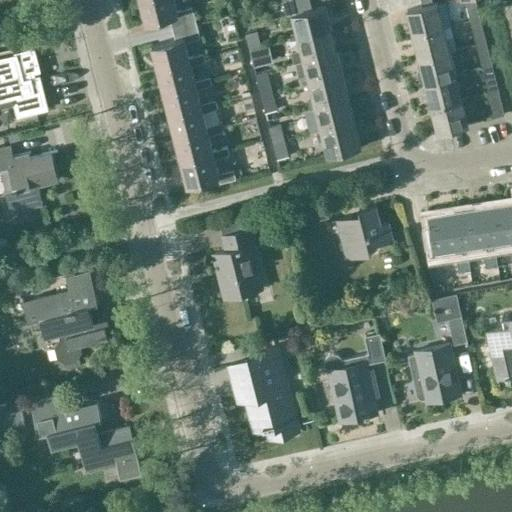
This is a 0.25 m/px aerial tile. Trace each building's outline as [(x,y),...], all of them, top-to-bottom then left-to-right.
[(170,16),(173,27),(196,21),(192,6),(177,10),(174,0),(139,0),(145,22),(170,16)] [(309,0),(287,0),(282,1),(286,17),(293,16),(292,12),(312,7),(309,0)] [(406,8),(412,33),(443,25),(437,0),(432,2),(422,4),(406,8)] [(455,0),(438,0),(440,9),(457,5),(455,0)] [(465,0),(470,19),(480,16),(475,0),(465,0)] [(292,12),(293,16),(298,36),(331,27),(325,3),(312,7),(292,12)] [(470,19),(476,43),(486,41),(480,16),(470,19)] [(152,44),(158,67),(204,56),(203,52),(189,56),(185,42),(200,36),(196,21),(173,27),(175,38),(152,44)] [(412,33),(418,57),(449,49),(443,25),(412,33)] [(294,61),(295,61),(337,51),(331,27),(298,36),(301,47),(291,50),(294,61)] [(253,54),(263,52),(259,37),(249,39),(253,54)] [(486,41),(476,43),(482,67),(492,65),(486,41)] [(33,45),(20,48),(20,50),(0,54),(0,98),(13,95),(18,115),(49,107),(33,45)] [(424,79),(424,81),(455,73),(449,49),(418,57),(421,67),(418,67),(417,70),(419,79),(421,80),(424,79)] [(307,72),(310,82),(343,74),(337,51),(295,61),(299,75),(307,72)] [(267,68),(263,52),(253,54),(257,70),(267,68)] [(163,91),(210,79),(209,76),(195,80),(191,65),(205,60),(204,56),(158,67),(163,91)] [(498,90),(492,65),(482,67),(488,92),(498,90)] [(461,97),(455,73),(424,81),(430,105),(461,97)] [(310,82),(316,105),(348,97),(343,74),(310,82)] [(211,83),(210,79),(163,91),(169,114),(217,103),(216,99),(200,103),(197,88),(211,83)] [(260,84),(264,99),(274,97),(270,81),(260,84)] [(498,90),(488,92),(486,93),(493,118),(505,115),(498,90)] [(274,97),(264,99),(267,115),(277,112),(274,97)] [(348,97),(316,105),(322,128),(354,120),(348,97)] [(467,122),(461,97),(430,105),(436,130),(467,122)] [(175,138),(222,126),(221,123),(207,127),(203,112),(217,106),(217,103),(169,114),(175,138)] [(360,144),(354,120),(322,128),(328,152),(360,144)] [(223,130),(222,126),(175,138),(181,161),(229,149),(228,145),(212,149),(209,135),(223,130)] [(271,128),(274,144),(284,142),(280,126),(271,128)] [(284,142),(274,144),(278,159),(288,157),(284,142)] [(0,169),(5,189),(3,189),(9,210),(41,202),(36,182),(57,177),(50,149),(30,154),(29,148),(12,152),(10,143),(0,145),(0,169)] [(229,153),(229,149),(181,161),(187,185),(219,177),(220,181),(236,177),(234,169),(218,173),(215,158),(229,153)] [(291,223),(329,213),(326,200),(288,210),(291,223)] [(511,208),(511,201),(483,206),(492,265),(498,264),(495,243),(509,240),(511,239),(511,208)] [(369,244),(392,238),(387,219),(380,221),(375,202),(359,206),(361,211),(335,217),(345,257),(370,250),(369,244)] [(483,206),(455,210),(465,270),(470,269),(467,247),(477,246),(483,245),(486,266),(492,265),(483,206)] [(458,271),(465,270),(455,210),(427,215),(433,253),(455,249),(458,271)] [(213,252),(217,269),(223,268),(229,294),(260,287),(250,245),(253,244),(249,228),(222,234),(226,249),(213,252)] [(68,287),(22,298),(27,318),(39,315),(43,334),(57,331),(58,337),(53,346),(56,356),(65,362),(75,359),(81,349),(80,345),(106,338),(103,325),(107,324),(101,300),(97,301),(89,269),(65,275),(68,287)] [(511,313),(500,316),(502,326),(485,330),(497,383),(511,379),(511,313)] [(452,342),(465,340),(460,315),(447,318),(452,342)] [(325,366),(327,368),(329,368),(340,421),(379,412),(375,397),(380,395),(374,367),(369,368),(368,363),(386,359),(380,332),(365,336),(368,353),(342,359),(342,357),(339,354),(334,352),(329,353),(326,357),(324,361),(325,366)] [(413,350),(414,350),(415,353),(408,354),(418,396),(422,399),(425,398),(426,399),(459,391),(459,388),(466,386),(461,361),(459,361),(456,346),(452,344),(448,345),(447,341),(413,349),(413,350)] [(264,356),(238,363),(247,398),(251,397),(253,405),(249,406),(256,431),(282,425),(284,435),(305,429),(296,395),(292,396),(287,376),(291,375),(283,347),(263,353),(264,356)] [(100,415),(96,399),(61,408),(56,390),(29,397),(34,416),(43,413),(51,444),(78,438),(86,469),(115,462),(119,476),(140,470),(129,423),(99,431),(96,417),(100,415)] [(20,400),(0,404),(0,424),(24,419),(20,400)]
